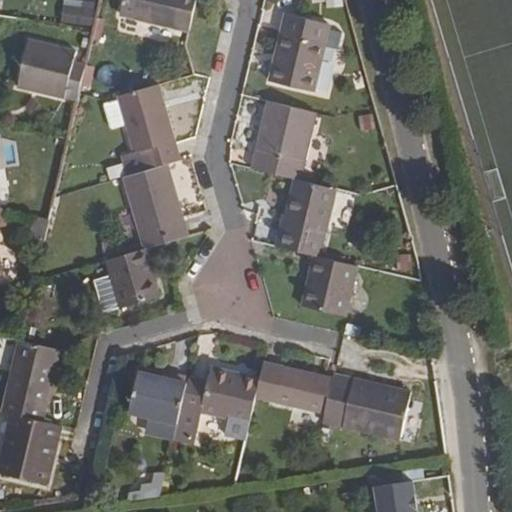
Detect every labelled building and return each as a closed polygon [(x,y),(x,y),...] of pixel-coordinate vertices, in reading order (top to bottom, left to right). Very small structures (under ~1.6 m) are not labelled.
[(196,0),(122,0),(120,14),(189,31),(196,0)] [(59,23),(91,27),(93,10),(62,6),(59,23)] [(330,24),(286,14),(270,81),(314,92),(330,24)] [(77,52),(29,40),(18,87),(65,99),(67,92),(80,95),(80,94),(88,62),(75,58),(77,52)] [(159,85),(117,97),(118,100),(125,125),(134,154),(141,152),(143,159),(146,171),(167,165),(181,160),(159,85)] [(125,125),(118,100),(104,103),(111,129),(125,125)] [(317,113),(269,101),(252,170),(269,174),(295,180),(301,182),(317,113)] [(133,174),(125,177),(146,249),(188,237),(167,165),(146,171),(133,174)] [(301,182),(295,180),(283,228),(280,228),(276,248),(315,257),(320,257),(336,190),(301,182)] [(146,249),(107,261),(112,277),(121,307),(121,309),(160,297),(146,249)] [(320,257),(315,257),(303,306),(346,317),(358,266),(320,257)] [(121,307),(112,277),(95,282),(104,312),(121,307)] [(31,300),(43,303),(47,286),(35,283),(31,300)] [(54,349),(21,339),(3,412),(11,414),(42,422),(60,350),(54,349)] [(333,379),(264,363),(260,378),(256,397),(324,413),(333,379)] [(201,412),(249,423),(256,397),(260,378),(211,367),(208,382),(188,379),(187,383),(181,407),(201,412)] [(163,371),(162,377),(185,383),(186,376),(163,371)] [(162,377),(139,372),(129,413),(151,418),(177,424),(177,425),(181,407),(187,383),(185,383),(162,377)] [(374,383),(334,374),(333,379),(324,413),(322,422),(401,441),(412,392),(389,387),(389,389),(374,385),(374,383)] [(193,445),(201,412),(181,407),(177,425),(174,441),(193,445)] [(42,422),(11,414),(0,461),(0,473),(47,485),(61,427),(42,422)] [(177,424),(151,418),(147,433),(174,441),(177,425),(177,424)] [(140,495),(139,501),(160,499),(165,475),(154,477),(151,487),(141,488),(140,495)] [(379,511),(417,511),(414,482),(376,487),(379,511)]
